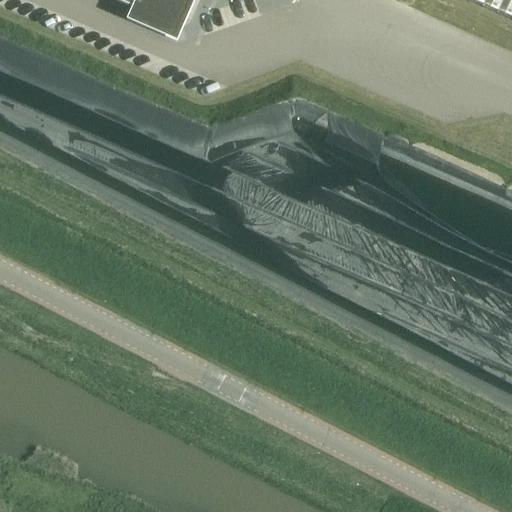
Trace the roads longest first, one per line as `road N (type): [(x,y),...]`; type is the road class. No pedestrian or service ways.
road 1 (unclassified): [(470,511),(0,268)]
road 2 (unknown): [(511,100),(360,37),(297,39),(205,59),(143,49),(35,0)]
